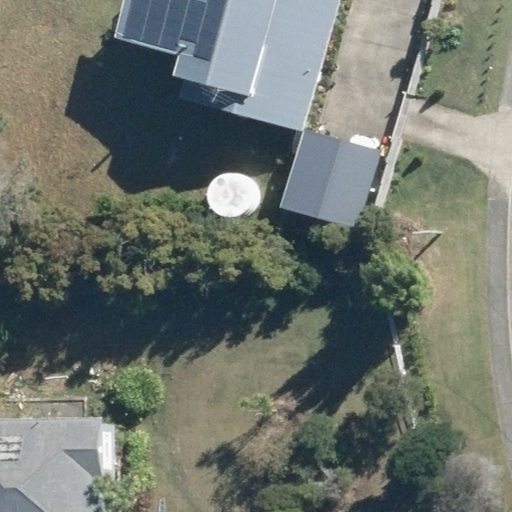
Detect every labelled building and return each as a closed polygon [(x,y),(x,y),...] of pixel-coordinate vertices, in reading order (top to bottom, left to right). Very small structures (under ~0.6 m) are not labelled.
[(312,139),(349,0),(222,0),(219,15),(162,0),(145,0),(131,53),(203,72),(194,108),(312,139)] [(307,163),(299,200),(344,209),(352,172),(307,163)] [(228,227),(233,228),(242,229),(248,227),(253,225),(257,223),(261,219),(265,215),(267,211),(269,206),(270,200),(270,195),(269,190),(267,185),(265,180),(261,176),(257,172),(253,170),(248,168),(243,167),(238,166),(232,167),(227,169),(222,171),(218,174),(214,178),(211,182),(209,187),(208,192),(208,198),(208,203),(209,208),(212,213),(215,217),(218,221),(223,224),(228,227)] [(377,219),(385,185),(359,179),(351,212),(377,219)] [(0,436),(0,511),(114,511),(115,498),(118,498),(118,436),(0,436)]
